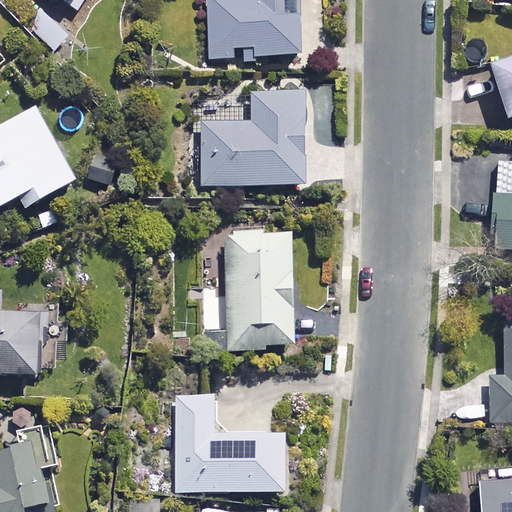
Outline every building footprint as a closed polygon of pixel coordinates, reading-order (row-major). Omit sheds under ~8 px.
[(65,0),(63,4),(76,13),(85,0),(65,0)] [(297,55),(295,0),(206,0),(208,57),(297,55)] [(511,112),(511,54),(485,64),(502,116),(511,112)] [(299,91),(249,93),(250,122),(201,124),(203,187),(302,184),(299,91)] [(71,179),(30,107),(0,123),(0,203),(15,195),(22,207),(71,179)] [(511,195),(493,195),(491,250),(511,250),(511,195)] [(288,231),(224,232),(226,350),(289,349),(288,231)] [(19,304),(19,310),(2,310),(3,293),(0,293),(0,373),(41,374),(41,362),(56,362),(57,308),(48,309),(48,303),(19,304)] [(511,313),(500,314),(502,375),(485,376),(487,423),(511,421),(511,313)] [(214,396),(175,396),(177,492),(281,490),(279,432),(215,433),(214,396)] [(56,511),(28,440),(0,450),(0,511),(56,511)] [(511,511),(511,477),(475,481),(477,511),(469,511),(468,511),(511,511)]
